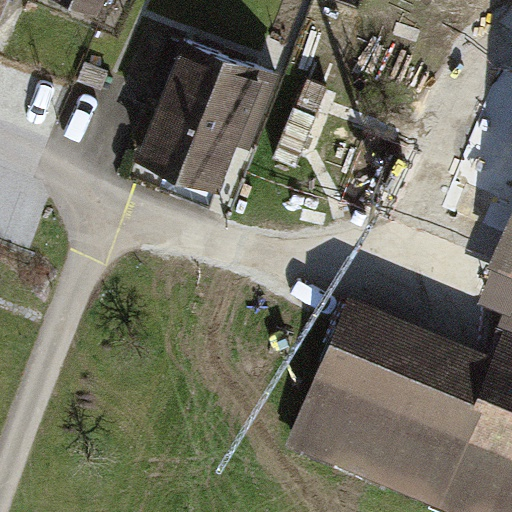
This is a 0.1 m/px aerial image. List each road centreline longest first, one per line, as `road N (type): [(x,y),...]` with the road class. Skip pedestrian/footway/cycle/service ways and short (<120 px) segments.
road 1 (residential): [(0,155),(275,261),(365,255),(388,237),(462,84),(511,29)]
road 2 (track): [(124,204),(0,493)]
